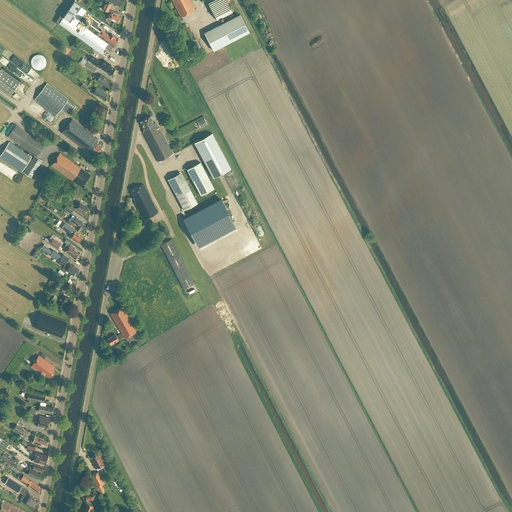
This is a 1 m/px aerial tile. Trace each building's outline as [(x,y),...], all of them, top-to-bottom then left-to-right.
[(171,0),(181,17),(195,10),(189,0),(171,0)] [(225,0),(206,0),(217,20),(232,13),(225,0)] [(100,27),(97,25),(98,25),(101,20),(74,1),(64,15),(61,13),(56,21),(59,23),(58,24),(75,36),(75,35),(106,58),(108,55),(102,51),(109,41),(115,45),(115,44),(116,44),(117,43),(117,42),(117,41),(113,38),(114,36),(111,34),(110,36),(105,32),(105,31),(100,27)] [(110,10),(109,9),(111,4),(106,1),(102,9),(108,12),(108,11),(109,12),(108,13),(109,14),(107,17),(118,22),(121,17),(118,16),(119,14),(110,10)] [(240,14),(204,33),(214,51),(249,32),(240,14)] [(66,55),(70,49),(66,47),(62,52),(66,55)] [(32,66),(33,67),(33,68),(34,69),(36,69),(38,70),(40,70),(42,69),(44,68),(45,67),(46,65),(46,63),(46,61),(46,60),(45,58),(44,57),(43,56),(42,55),(40,55),(38,54),(36,55),(35,55),(33,56),(32,58),(31,59),(31,61),(31,63),(31,64),(32,66)] [(111,65),(104,60),(102,63),(99,62),(100,61),(92,56),(89,61),(99,68),(100,67),(106,72),(107,71),(111,74),(115,69),(110,66),(111,65)] [(97,68),(88,61),(85,65),(94,72),(97,68)] [(0,88),(10,96),(20,83),(1,69),(0,70),(0,88)] [(97,81),(106,87),(110,81),(101,74),(98,78),(96,77),(94,80),(96,82),(97,81)] [(47,84),(35,99),(56,115),(61,108),(69,114),(76,106),(68,100),(47,84)] [(105,99),(107,94),(103,92),(103,90),(96,87),(93,93),(105,99)] [(158,162),(173,154),(159,128),(158,128),(155,122),(154,123),(150,116),(140,121),(144,129),(143,131),(142,132),(158,162)] [(97,154),(102,146),(97,143),(98,141),(94,138),(95,137),(90,133),(90,132),(72,119),(62,133),(89,153),(91,150),(97,154)] [(31,157),(19,149),(9,142),(0,155),(0,157),(22,172),(28,163),(29,164),(23,172),(31,178),(42,161),(37,157),(45,145),(15,125),(6,137),(34,156),(31,160),(30,159),(31,157)] [(231,168),(212,133),(194,143),(213,178),(231,168)] [(51,165),(72,180),(82,187),(90,175),(59,153),(51,165)] [(200,162),(187,169),(201,195),(214,188),(200,162)] [(181,172),(168,179),(184,210),(197,203),(181,172)] [(143,220),(158,212),(143,184),(131,191),(134,197),(133,198),(135,202),(134,202),(143,220)] [(221,199),(183,219),(195,242),(233,222),(221,199)] [(75,208),(84,215),(89,208),(79,201),(75,208)] [(67,222),(79,231),(82,228),(85,225),(81,222),(81,221),(76,217),(73,221),(69,219),(67,222)] [(70,238),(78,243),(82,237),(75,232),(74,233),(72,231),(71,230),(72,228),(65,223),(61,228),(70,234),(69,234),(72,236),(70,238)] [(57,248),(61,244),(53,238),(49,243),(57,248)] [(171,239),(161,244),(184,289),(194,283),(171,239)] [(70,244),(69,245),(65,251),(75,259),(80,252),(74,248),(75,247),(70,244)] [(57,259),(60,255),(53,249),(50,254),(57,259)] [(65,270),(74,276),(76,272),(79,269),(68,261),(69,258),(63,254),(57,262),(59,264),(61,262),(64,265),(63,267),(66,269),(65,270)] [(68,297),(60,293),(56,302),(64,306),(68,297)] [(124,338),(137,331),(122,307),(110,313),(121,333),(116,336),(115,334),(107,339),(110,344),(118,340),(118,339),(123,336),(124,338)] [(61,338),(67,322),(41,312),(35,328),(61,338)] [(53,370),(55,367),(39,355),(31,366),(33,368),(34,367),(41,372),(41,373),(43,375),(44,375),(49,378),(55,371),(53,370)] [(28,393),(27,399),(44,402),(45,396),(28,393)] [(52,413),(53,408),(45,406),(46,403),(40,402),(38,411),(52,413)] [(33,415),(36,411),(31,407),(28,412),(33,415)] [(37,426),(48,428),(50,418),(40,416),(37,426)] [(25,430),(17,424),(13,429),(21,435),(25,430)] [(41,445),(46,447),(48,442),(43,440),(43,439),(35,436),(32,443),(40,446),(41,445)] [(12,464),(14,460),(4,453),(2,456),(12,464)] [(33,461),(46,464),(48,456),(35,453),(33,461)] [(98,456),(97,454),(91,457),(96,468),(104,464),(100,455),(98,456)] [(42,469),(43,468),(38,466),(38,465),(34,464),(34,465),(29,463),(28,467),(41,472),(41,471),(42,471),(43,469),(42,469)] [(31,476),(32,477),(35,478),(36,477),(40,479),(42,475),(37,473),(38,472),(30,469),(28,474),(32,475),(31,476)] [(97,487),(104,484),(98,472),(91,476),(97,487)] [(39,487),(39,486),(32,481),(31,482),(29,480),(29,479),(26,477),(26,478),(23,476),(21,480),(26,484),(27,482),(29,484),(28,485),(37,492),(40,488),(39,487)] [(28,490),(22,486),(8,477),(4,484),(18,492),(19,491),(23,494),(20,500),(34,509),(39,500),(29,493),(28,490)] [(26,511),(3,499),(0,504),(0,503),(0,511),(26,511)]
